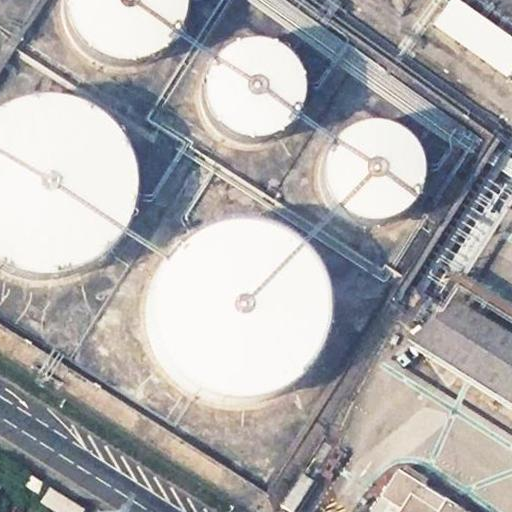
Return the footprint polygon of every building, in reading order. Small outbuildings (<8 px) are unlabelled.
[(62,0),(62,4),(64,23),(72,41),(85,55),(102,65),(121,68),(140,65),(158,56),(172,41),(180,23),(181,3),(180,0),(62,0)] [(511,0),(455,0),(455,1),(452,0),(444,0),(427,30),(505,77),(511,65),(511,0)] [(200,90),(201,106),(207,121),(218,133),(232,141),(248,144),(264,142),(278,135),(290,124),(297,109),(299,92),(296,76),(287,62),(274,52),(259,46),(242,46),(227,51),(213,61),(204,74),(200,90)] [(0,113),(0,269),(8,275),(39,281),(70,277),(97,263),(117,242),(129,217),(132,189),(127,161),(114,137),(93,117),(67,105),(39,102),(12,107),(0,113)] [(324,166),(324,182),(329,196),(338,208),(350,217),(365,221),(380,221),(394,216),(406,206),(414,194),(418,178),(417,162),(410,148),(399,137),(384,130),(369,128),(353,131),(339,140),(329,152),(324,166)] [(147,304),(149,334),(160,361),(180,383),(205,397),(234,403),(263,399),(290,385),(310,364),(323,338),(326,308),(320,279),(304,254),(281,235),(253,225),(223,224),(195,234),(171,251),(155,276),(147,304)] [(406,344),(511,409),(511,338),(457,305),(406,344)] [(457,511),(397,474),(371,511),(457,511)] [(49,490),(41,503),(55,511),(80,511),(82,510),(49,490)]
